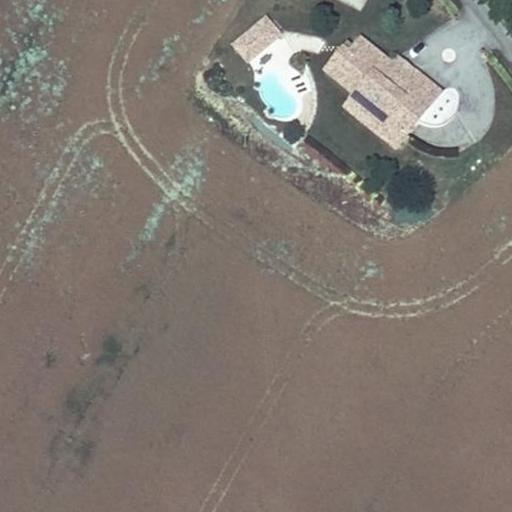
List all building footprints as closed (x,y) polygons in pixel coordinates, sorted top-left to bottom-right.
[(249,69),(284,37),(263,15),(228,47),(249,69)] [(340,66),(350,74),(376,41),(373,38),(367,45),(361,51),(356,47),(340,66)] [(408,79),(399,69),(404,64),(376,41),(350,74),(368,91),(362,96),(394,123),(400,117),(415,132),(452,89),(423,65),(408,79)] [(356,47),(361,51),(367,45),(362,41),(356,47)] [(408,79),(423,65),(411,55),(404,64),(399,69),(408,79)] [(400,117),(394,123),(362,96),(356,105),(404,146),(415,132),(400,117)]
